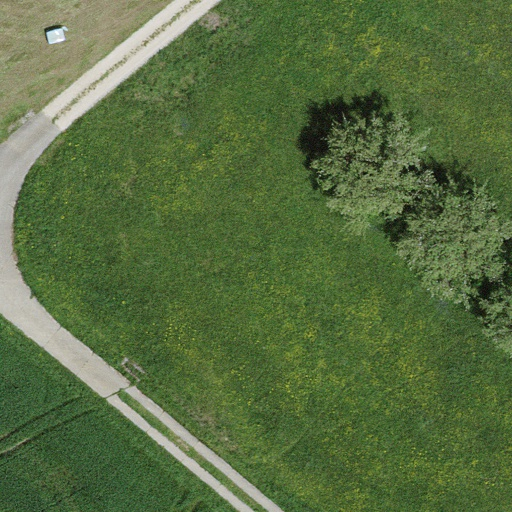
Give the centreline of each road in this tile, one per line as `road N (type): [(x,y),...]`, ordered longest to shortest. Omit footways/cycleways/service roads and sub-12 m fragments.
road 1 (track): [(0,281),(264,511)]
road 2 (track): [(0,196),(59,121),(203,0)]
